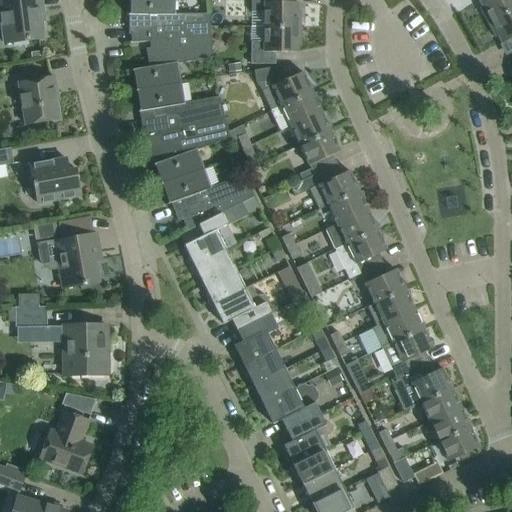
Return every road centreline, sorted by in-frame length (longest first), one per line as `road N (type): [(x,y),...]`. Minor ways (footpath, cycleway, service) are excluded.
road 1 (residential): [(500,418),(475,387),(338,69),(338,0)]
road 2 (residential): [(500,418),(500,176),(475,73),(428,0)]
road 3 (residential): [(142,347),(140,277),(88,85),(75,0)]
road 4 (residential): [(265,511),(191,364),(142,347)]
road 5 (residential): [(100,511),(132,417),(142,347)]
road 6 (residential): [(387,511),(505,458)]
